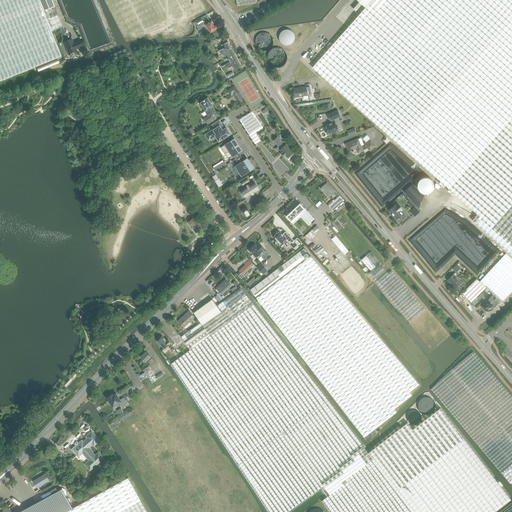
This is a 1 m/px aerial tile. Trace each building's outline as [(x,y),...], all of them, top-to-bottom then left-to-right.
[(0,0),(0,80),(53,59),(62,55),(54,36),(52,30),(60,27),(63,26),(55,6),(43,10),(39,0),(0,0)] [(39,0),(43,10),(55,6),(52,0),(39,0)] [(511,0),(358,0),(366,7),(312,67),(449,189),(478,214),(473,220),(511,255),(511,0)] [(196,25),(199,30),(201,29),(202,30),(204,30),(205,29),(208,28),(210,33),(217,29),(216,28),(217,27),(216,25),(215,26),(211,20),(205,24),(203,21),(196,25)] [(193,31),(193,30),(193,29),(193,28),(192,27),(191,26),(190,25),(189,24),(188,24),(187,24),(186,24),(184,24),(183,25),(182,26),(181,27),(180,28),(180,29),(180,30),(180,32),(180,33),(181,34),(182,35),(183,36),(184,37),(185,37),(186,37),(188,37),(189,37),(190,36),(191,35),(192,34),(193,33),(193,32),(193,31)] [(270,43),(270,42),(270,41),(270,40),(269,38),(268,37),(267,36),(266,36),(264,35),(263,35),(262,35),(260,36),(259,36),(258,37),(257,38),(256,39),(256,41),(256,42),(256,44),(256,45),(257,46),(258,47),(259,48),(260,49),(262,50),(264,50),(265,49),(267,49),(268,48),(269,47),(269,46),(270,44),(270,43)] [(72,38),(64,41),(69,52),(77,49),(76,48),(82,46),(80,39),(74,42),(72,38)] [(217,52),(218,55),(231,48),(227,41),(221,45),(223,48),(219,50),(217,51),(217,52)] [(271,65),(286,62),(283,47),(269,50),(271,65)] [(226,55),(228,57),(234,54),(231,48),(218,55),(219,56),(223,54),(224,56),(226,55)] [(225,64),(226,66),(238,60),(234,54),(228,57),(230,61),(225,64)] [(241,66),(238,60),(226,66),(228,68),(232,66),(235,70),(241,66)] [(234,85),(228,90),(231,95),(233,94),(234,96),(239,93),(234,85)] [(302,88),(294,89),(295,97),(308,96),(311,95),(310,87),(306,88),(306,87),(302,87),(302,88)] [(213,106),(208,97),(203,100),(200,102),(201,103),(200,103),(202,106),(203,106),(205,110),(204,111),(208,116),(203,119),(206,123),(207,123),(208,124),(216,119),(215,117),(217,115),(217,114),(213,106)] [(294,105),(294,106),(294,107),(331,102),(331,99),(295,104),(294,105)] [(262,111),(265,116),(271,112),(268,107),(262,111)] [(332,122),(325,125),(328,131),(327,132),(326,133),(327,134),(328,134),(329,134),(329,135),(342,129),(337,118),(341,116),(338,110),(327,114),(330,120),(331,120),(332,122)] [(252,111),(239,120),(255,144),(261,140),(255,132),(263,127),(252,111)] [(215,129),(206,135),(209,133),(211,137),(210,138),(211,138),(216,135),(219,141),(222,139),(223,139),(224,138),(224,137),(229,134),(230,136),(231,135),(227,128),(225,129),(224,127),(227,125),(226,124),(223,127),(219,121),(213,125),(215,129)] [(192,127),(187,130),(192,136),(196,134),(192,127)] [(358,153),(363,151),(363,150),(365,153),(368,150),(369,151),(375,146),(366,135),(363,139),(366,142),(361,146),(358,139),(347,143),(348,146),(347,147),(349,152),(356,149),(358,153)] [(236,158),(242,155),(240,151),(243,149),(243,148),(242,149),(235,138),(235,137),(222,146),(223,145),(227,151),(231,149),(234,154),(229,157),(229,158),(234,154),(236,158)] [(277,137),(273,141),(278,146),(275,149),(278,152),(280,150),(282,152),(281,153),(284,156),(285,155),(284,156),(288,159),(291,156),(290,155),(291,154),(292,155),(294,153),(293,152),(294,152),(286,143),(284,141),(282,142),(277,137)] [(248,157),(245,159),(242,155),(236,158),(240,163),(237,164),(237,165),(238,164),(244,174),(244,175),(255,168),(255,167),(254,168),(248,158),(248,157)] [(214,168),(213,168),(215,172),(227,164),(225,161),(224,162),(214,168)] [(215,181),(219,187),(223,185),(219,178),(218,179),(215,181)] [(245,187),(241,189),(246,196),(254,191),(255,192),(259,190),(254,182),(249,186),(247,182),(249,181),(247,178),(241,182),(243,185),(245,183),(247,187),(246,188),(245,187)] [(329,197),(331,195),(335,191),(333,189),(327,182),(320,188),(329,197)] [(332,210),(343,200),(339,195),(328,205),(332,210)] [(302,215),(310,224),(311,223),(310,222),(306,217),(307,216),(309,213),(300,203),(286,216),(291,221),(299,213),(302,215)] [(401,209),(397,204),(390,210),(394,215),(393,215),(396,219),(399,216),(402,219),(405,217),(400,211),(401,209)] [(412,208),(409,211),(414,217),(420,211),(415,206),(412,208)] [(195,216),(188,222),(193,230),(201,224),(195,216)] [(279,243),(282,246),(285,243),(286,245),(289,243),(296,250),(303,243),(297,237),(294,241),(286,232),(282,235),(279,231),(278,232),(277,231),(275,233),(276,234),(274,236),(277,240),(275,241),(278,244),(279,243)] [(249,249),(256,257),(257,255),(258,256),(260,256),(261,256),(264,259),(269,254),(266,250),(265,251),(263,249),(264,248),(259,243),(257,245),(255,243),(249,249)] [(250,289),(256,297),(310,255),(304,248),(299,251),(250,289)] [(361,260),(371,271),(379,264),(381,263),(371,251),(361,260)] [(511,258),(506,253),(480,281),(497,297),(500,300),(502,301),(511,290),(511,258)] [(419,384),(310,255),(256,297),(364,437),(396,411),(394,408),(412,394),(409,392),(419,384)] [(239,271),(237,274),(242,279),(244,276),(245,277),(252,271),(251,270),(253,268),(252,268),(254,265),(249,260),(245,264),(238,271),(239,271)] [(263,262),(258,266),(263,272),(268,268),(263,262)] [(386,272),(379,264),(371,271),(377,279),(386,272)] [(388,275),(386,272),(377,279),(371,271),(367,274),(386,295),(410,323),(425,310),(414,297),(392,272),(388,275)] [(458,292),(461,289),(458,286),(461,283),(453,275),(447,281),(458,292)] [(477,278),(462,293),(468,299),(473,304),(474,305),(479,301),(478,301),(475,298),(481,292),(483,290),(486,288),(485,288),(486,287),(477,278)] [(226,289),(231,284),(226,279),(221,284),(220,283),(216,288),(221,293),(225,289),(226,289)] [(180,356),(170,363),(194,401),(231,456),(251,486),(268,511),(286,511),(321,488),(324,485),(322,483),(342,469),(340,466),(353,457),(352,456),(351,455),(363,446),(356,437),(336,411),(241,288),(217,305),(221,311),(202,325),(200,322),(181,336),(184,341),(190,349),(180,356)] [(488,298),(481,305),(481,306),(486,311),(487,311),(490,308),(492,309),(498,303),(498,302),(495,298),(494,299),(493,299),(491,296),(488,299),(488,298)] [(193,313),(200,322),(202,325),(221,311),(217,305),(212,299),(193,313)] [(194,316),(189,311),(178,321),(183,327),(194,316)] [(160,338),(158,340),(157,341),(164,349),(168,345),(169,347),(173,344),(168,339),(166,340),(162,336),(160,338)] [(511,397),(508,393),(473,351),(452,370),(431,389),(456,419),(488,456),(510,483),(510,482),(511,484),(511,397)] [(147,363),(152,358),(146,352),(141,357),(145,361),(147,363)] [(156,376),(149,366),(143,370),(152,383),(164,375),(162,372),(156,376)] [(111,393),(107,396),(108,397),(107,397),(109,400),(107,401),(109,404),(111,403),(113,406),(119,402),(122,407),(127,404),(123,398),(120,400),(116,393),(113,395),(112,394),(111,394),(111,393)] [(342,469),(322,483),(324,485),(330,494),(347,481),(346,479),(374,458),(408,503),(415,511),(493,511),(511,499),(440,408),(413,429),(407,422),(373,449),(368,452),(363,446),(351,455),(352,456),(353,457),(340,466),(342,469)] [(83,453),(86,456),(89,460),(85,464),(90,470),(104,458),(98,452),(95,455),(89,447),(93,444),(94,445),(100,440),(92,431),(86,437),(87,438),(83,442),(82,440),(78,443),(77,442),(75,444),(76,445),(71,449),(73,451),(73,452),(75,454),(76,454),(77,455),(78,457),(83,453)] [(325,497),(322,500),(330,511),(415,511),(408,503),(374,458),(346,479),(347,481),(330,494),(326,497),(325,497)] [(46,472),(33,480),(37,488),(50,480),(46,472)] [(147,511),(128,477),(73,508),(64,493),(62,488),(58,490),(56,487),(51,490),(53,493),(43,499),(41,500),(27,508),(19,511),(147,511)] [(108,486),(99,490),(100,492),(118,482),(116,480),(107,485),(108,486)]
